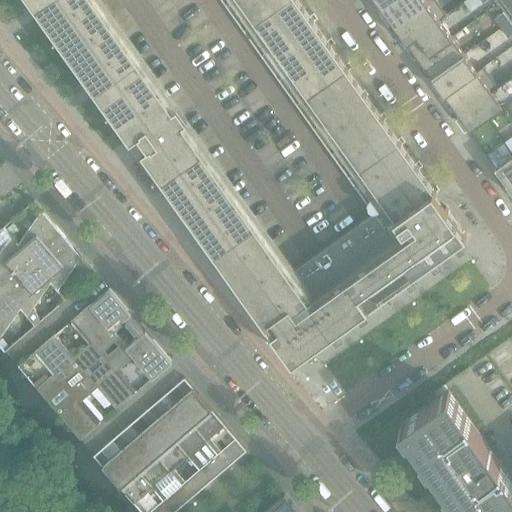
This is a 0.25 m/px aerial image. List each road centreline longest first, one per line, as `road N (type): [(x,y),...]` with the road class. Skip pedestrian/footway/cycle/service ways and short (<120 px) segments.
road 1 (residential): [(342,0),(511,239)]
road 2 (residential): [(303,440),(511,287)]
road 3 (tertiary): [(141,249),(0,83)]
road 4 (residential): [(98,435),(219,338)]
road 5 (residential): [(23,340),(141,249)]
road 6 (tertiary): [(303,440),(219,338)]
